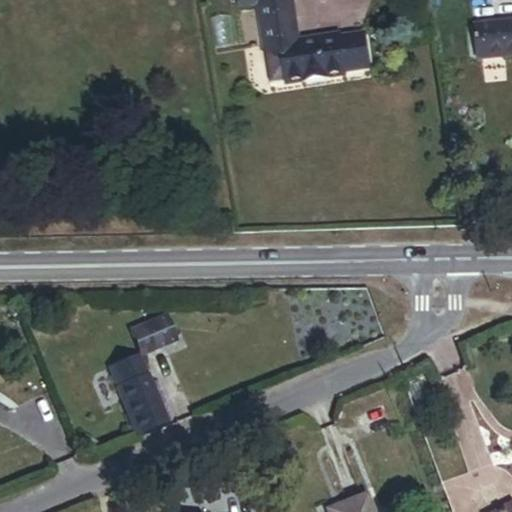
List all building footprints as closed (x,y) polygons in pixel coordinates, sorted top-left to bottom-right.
[(341,65),(366,61),(362,37),(339,40),(338,33),(298,39),(291,0),(269,0),(255,2),(268,85),(342,73),(341,65)] [(466,64),(511,58),(511,24),(462,30),(466,64)] [(152,304),(136,311),(146,334),(162,327),(152,304)] [(146,334),(136,311),(118,319),(128,342),(146,334)] [(122,422),(152,408),(123,344),(93,357),(122,422)] [(339,511),(386,511),(365,459),(325,476),(339,511)] [(511,511),(511,483),(507,474),(479,489),(491,511),(511,511)] [(258,511),(253,511),(235,507),(226,505),(213,511),(205,490),(176,502),(180,511),(258,511)] [(253,511),(255,500),(237,496),(235,507),(253,511)]
